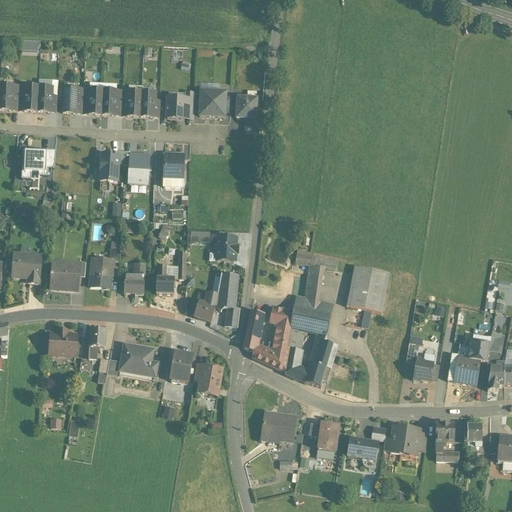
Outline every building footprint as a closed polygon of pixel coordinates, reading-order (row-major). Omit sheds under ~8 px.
[(13,94),(0,93),(0,117),(11,118),(12,117),(12,99),(13,94)] [(38,95),(24,94),(24,100),(23,118),(23,119),(37,119),(38,95)] [(51,96),(38,95),(37,119),(50,120),(50,119),(51,104),(51,96)] [(77,97),(63,96),(62,121),(76,121),(76,120),(76,102),(77,97)] [(102,98),(89,98),(88,121),(88,122),(101,123),(102,98)] [(115,99),(102,98),(101,123),(114,123),(114,122),(115,104),(115,99)] [(212,100),(200,99),(200,103),(199,119),(199,124),(211,124),(212,100)] [(141,100),(127,100),(127,105),(126,123),(126,124),(139,125),(141,100)] [(154,101),(141,100),(139,125),(153,125),(153,124),(153,109),(154,101)] [(225,100),(212,100),(211,124),(223,125),(224,121),(224,104),(225,100)] [(194,101),(184,101),(184,107),(184,119),(193,119),(194,103),(194,101)] [(184,107),(167,106),(166,126),(183,127),(184,119),(184,107)] [(256,107),(237,106),(235,126),(245,126),(254,127),(254,126),(256,107)] [(254,127),(245,126),(245,139),(255,140),(257,138),(258,126),(254,126),(254,127)] [(31,156),(22,156),(21,186),(31,186),(31,179),(38,179),(38,183),(47,183),(47,175),(54,175),(54,169),(40,168),(41,157),(40,157),(40,156),(31,155),(31,156)] [(55,157),(41,157),(40,168),(54,169),(55,157)] [(118,172),(124,173),(124,159),(115,159),(114,164),(118,165),(118,172)] [(110,162),(101,161),(100,188),(117,189),(118,172),(118,165),(114,164),(110,164),(110,162)] [(148,162),(130,161),(130,173),(129,191),(146,192),(148,162)] [(183,162),(164,161),(163,186),(182,187),(183,162)] [(71,209),(64,208),(62,222),(69,223),(71,209)] [(163,231),(159,242),(163,244),(168,233),(163,231)] [(208,238),(190,237),(189,247),(208,248),(208,238)] [(235,244),(217,243),(216,265),(223,266),(234,266),(234,259),(236,259),(237,251),(235,251),(235,244)] [(119,253),(110,253),(109,265),(113,266),(113,267),(118,267),(119,253)] [(41,261),(14,259),(12,282),(27,284),(27,288),(38,289),(41,261)] [(310,261),(296,259),(295,267),(309,269),(310,261)] [(337,266),(310,261),(309,269),(323,272),(336,274),(337,266)] [(109,265),(92,264),(89,292),(100,293),(101,291),(110,292),(113,267),(113,266),(109,265)] [(78,269),(52,267),(50,293),(77,296),(78,282),(79,269),(78,269)] [(144,269),(135,269),(134,281),(143,281),(144,269)] [(323,272),(309,269),(304,304),(318,306),(323,272)] [(389,278),(354,271),(347,311),(364,314),(371,315),(381,317),(389,278)] [(166,272),(157,272),(157,283),(156,283),(156,299),(173,300),(173,283),(166,283),(166,272)] [(185,272),(178,272),(177,272),(177,284),(185,284),(185,279),(185,272)] [(134,281),(124,280),(124,298),(143,299),(143,281),(134,281)] [(237,282),(221,280),(217,301),(215,311),(220,316),(223,313),(226,313),(234,314),(234,313),(237,282)] [(207,299),(205,308),(199,306),(193,321),(210,327),(215,312),(215,311),(217,301),(207,299)] [(304,304),(296,302),(294,312),(303,314),(304,304)] [(333,309),(322,307),(320,317),(331,320),(333,309)] [(303,314),(294,312),(293,317),(290,331),(300,333),(327,339),(331,320),(320,317),(303,314)] [(234,314),(226,313),(225,323),(238,324),(239,314),(234,313),(234,314)] [(293,317),(273,313),(270,326),(277,328),(273,346),(278,346),(281,330),(290,331),(293,317)] [(371,315),(364,314),(361,332),(368,333),(371,315)] [(251,317),(243,353),(253,356),(261,319),(251,317)] [(238,324),(225,323),(224,330),(237,332),(238,324)] [(8,328),(0,329),(0,341),(2,341),(8,340),(8,328)] [(290,331),(281,330),(278,346),(287,348),(290,331)] [(300,333),(290,331),(287,348),(286,353),(289,353),(296,355),(300,333)] [(105,335),(89,334),(88,351),(97,351),(103,352),(105,335)] [(504,339),(491,337),(490,341),(488,355),(501,357),(504,339)] [(490,341),(472,338),(470,349),(468,362),(479,364),(486,365),(488,355),(490,341)] [(75,340),(51,339),(50,350),(49,360),(65,361),(65,356),(74,356),(74,355),(77,354),(77,351),(75,350),(75,340)] [(337,349),(320,345),(315,363),(317,363),(315,369),(330,373),(331,373),(337,349)] [(273,346),(271,358),(265,355),(266,353),(258,350),(254,362),(285,376),(289,353),(286,353),(287,348),(278,346),(273,346)] [(415,348),(408,347),(405,366),(414,367),(415,364),(416,360),(417,354),(414,353),(415,348)] [(470,349),(459,347),(457,360),(468,362),(470,349)] [(152,356),(136,353),(136,351),(124,349),(121,363),(120,363),(120,367),(118,375),(119,375),(141,379),(142,377),(154,379),(157,367),(151,366),(152,356)] [(96,363),(97,351),(88,351),(87,362),(96,363)] [(434,354),(424,352),(423,361),(416,360),(415,364),(414,367),(412,381),(430,384),(433,369),(433,367),(432,367),(434,354)] [(296,355),(289,353),(285,376),(284,378),(304,387),(309,371),(300,372),(298,370),(300,355),(296,355)] [(191,360),(174,357),(169,386),(186,389),(191,360)] [(457,360),(451,359),(447,384),(453,385),(457,360)] [(468,362),(457,360),(453,385),(475,388),(479,364),(468,362)] [(330,373),(315,369),(317,363),(315,363),(312,362),(309,371),(304,387),(320,392),(322,383),(327,384),(330,373)] [(108,365),(102,364),(98,386),(104,387),(106,379),(108,365)] [(108,365),(106,379),(118,381),(119,375),(118,375),(120,367),(108,365)] [(203,370),(196,369),(193,382),(200,383),(202,372),(203,372),(203,370)] [(439,370),(433,369),(430,384),(436,385),(439,370)] [(203,372),(202,372),(200,383),(198,394),(209,396),(210,393),(218,394),(222,373),(212,372),(212,374),(203,372)] [(503,372),(491,373),(487,394),(497,393),(498,389),(503,389),(503,372)] [(511,372),(503,372),(503,389),(511,389),(511,372)] [(103,411),(113,413),(114,403),(105,401),(103,411)] [(295,423),(275,420),(275,418),(264,416),(260,446),(261,446),(262,441),(279,443),(279,445),(292,447),(295,423)] [(71,437),(76,438),(79,425),(73,424),(71,437)] [(338,428),(321,426),(321,429),(319,439),(318,453),(331,455),(334,455),(334,454),(332,454),(335,437),(337,437),(338,428)] [(452,428),(435,427),(435,445),(442,445),(452,445),(452,428)] [(319,439),(321,429),(311,428),(310,438),(319,439)] [(480,428),(466,428),(466,444),(480,444),(480,428)] [(419,436),(406,434),(405,430),(394,429),(392,437),(392,442),(390,455),(390,456),(400,457),(400,455),(409,457),(410,453),(416,454),(417,453),(419,436)] [(386,433),(373,431),(371,443),(384,445),(385,441),(385,436),(386,433)] [(427,437),(419,436),(417,453),(425,454),(427,437)] [(497,442),(489,440),(489,444),(489,456),(495,456),(497,442)] [(511,440),(500,440),(497,464),(506,465),(506,473),(511,473),(511,440)] [(378,447),(358,444),(358,443),(349,441),(347,451),(348,451),(347,458),(361,460),(360,462),(375,464),(378,447)] [(392,442),(385,441),(384,445),(383,454),(390,455),(392,442)] [(489,444),(480,444),(480,450),(475,450),(475,454),(475,457),(489,456),(489,444)] [(475,454),(466,454),(466,463),(475,463),(475,457),(475,454)] [(442,456),(435,455),(434,463),(443,464),(444,456),(442,456)] [(458,456),(444,456),(443,464),(457,464),(458,456)] [(466,463),(467,472),(475,472),(475,463),(466,463)]
